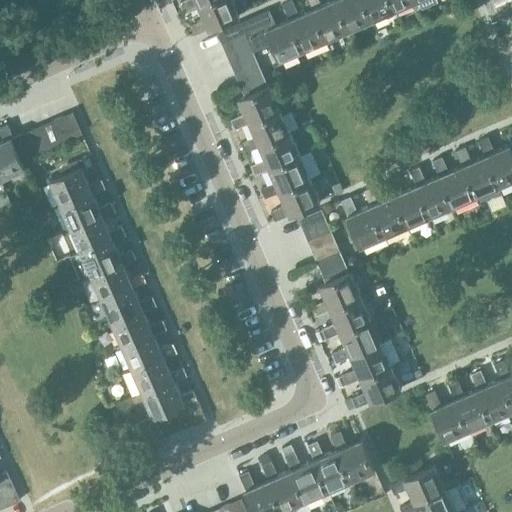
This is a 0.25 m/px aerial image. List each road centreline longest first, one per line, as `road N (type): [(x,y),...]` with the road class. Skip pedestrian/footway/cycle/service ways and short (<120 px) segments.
road 1 (residential): [(61,511),(316,400),(157,53),(158,31)]
road 2 (residential): [(0,94),(158,31)]
